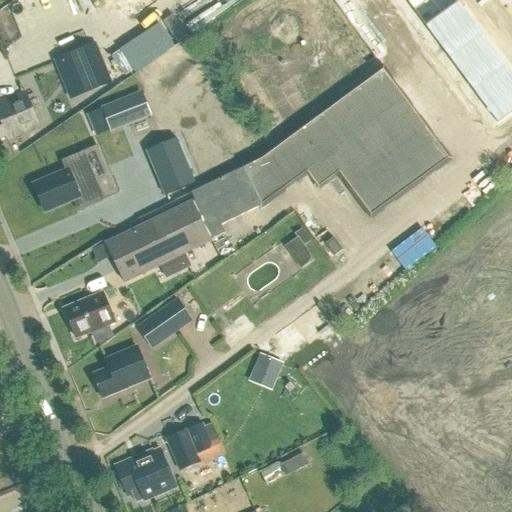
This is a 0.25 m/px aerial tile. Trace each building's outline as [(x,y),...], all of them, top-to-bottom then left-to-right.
[(366,0),(386,44),(403,37),(387,0),(366,0)] [(456,0),(405,0),(427,29),(498,127),(511,116),(511,76),(460,5),(456,0)] [(133,14),(136,27),(175,16),(172,4),(133,14)] [(117,44),(122,58),(150,48),(145,34),(117,44)] [(110,83),(96,46),(75,54),(89,91),(110,83)] [(392,84),(408,74),(402,64),(386,74),(392,84)] [(190,194),(212,241),(226,234),(221,225),(261,205),(308,171),(321,188),(341,173),(371,214),(446,160),(383,72),(262,158),(190,194)] [(81,79),(67,85),(76,105),(90,100),(81,79)] [(39,129),(25,93),(0,102),(0,138),(5,136),(7,141),(39,129)] [(152,118),(142,93),(84,117),(101,158),(121,150),(114,133),(152,118)] [(92,198),(80,165),(71,169),(72,172),(36,185),(46,209),(80,197),(82,202),(92,198)] [(212,241),(190,194),(189,194),(192,201),(104,244),(124,285),(212,241)] [(73,217),(79,231),(102,221),(96,207),(73,217)] [(294,258),(298,236),(283,234),(279,255),(294,258)] [(333,247),(323,253),(332,266),(341,260),(333,247)] [(113,322),(101,293),(62,309),(74,339),(90,332),(96,345),(114,338),(108,324),(113,322)] [(145,355),(190,338),(179,310),(134,327),(145,355)] [(149,378),(136,347),(105,360),(109,368),(93,375),(103,398),(149,378)] [(260,355),(252,372),(275,382),(282,365),(260,355)] [(212,447),(203,424),(166,439),(179,471),(201,462),(197,453),(212,447)] [(115,467),(128,498),(133,496),(136,503),(144,500),(145,502),(175,490),(163,460),(156,462),(152,452),(115,467)] [(302,456),(280,467),(285,477),(308,466),(302,456)] [(238,487),(215,494),(220,511),(235,511),(245,509),(238,487)] [(0,511),(24,511),(33,509),(25,489),(0,499),(0,511)]
